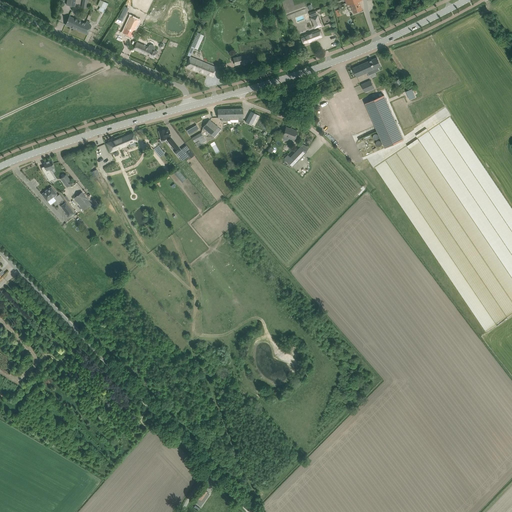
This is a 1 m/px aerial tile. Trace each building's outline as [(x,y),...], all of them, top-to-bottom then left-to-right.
[(100,11),(104,12),(108,3),(101,0),(99,0),(97,5),(102,7),(100,11)] [(345,0),(346,0),(347,5),(351,4),(354,12),(362,9),(359,1),(362,0),(345,0)] [(124,17),(129,8),(124,6),(120,15),(124,17)] [(310,18),(314,29),(322,26),(318,15),(310,18)] [(65,25),(87,35),(91,26),(69,16),(65,25)] [(125,28),(133,32),(139,20),(131,16),(125,28)] [(300,37),(302,40),(303,45),(322,38),(319,30),(300,37)] [(202,35),(197,32),(191,47),(193,48),(194,49),(195,48),(196,49),(201,37),(202,35)] [(154,58),(157,51),(153,50),(154,48),(154,46),(151,45),(149,45),(148,47),(137,42),(133,49),(154,58)] [(246,54),(233,58),(235,66),(248,62),(246,54)] [(186,67),(213,77),(216,67),(190,57),(186,67)] [(357,77),(369,71),(370,74),(379,71),(378,67),(381,66),(377,58),(353,68),(357,77)] [(398,77),(392,81),(396,86),(402,82),(398,77)] [(367,82),(361,85),(365,92),(371,89),(367,82)] [(407,91),(410,100),(416,97),(413,89),(407,91)] [(385,147),(404,139),(384,95),(365,103),(385,147)] [(231,117),(231,121),(232,122),(238,122),(238,121),(243,120),(243,108),(231,109),(231,117)] [(221,121),(226,121),(228,121),(228,123),(231,123),(231,122),(232,122),(231,121),(231,117),(231,109),(217,109),(218,114),(218,118),(221,117),(221,121)] [(251,111),(245,122),(252,125),(254,126),(259,116),(251,111)] [(220,129),(218,127),(209,120),(203,127),(214,137),(220,129)] [(438,121),(427,128),(430,131),(440,124),(438,121)] [(196,125),(187,130),(189,134),(189,135),(199,129),(196,125)] [(286,127),(283,135),(282,137),(283,139),(286,140),(288,139),(288,138),(294,140),(297,132),(293,130),(286,127)] [(165,130),(159,131),(161,140),(165,139),(173,149),(176,153),(179,157),(184,153),(181,150),(170,136),(171,136),(169,129),(165,130)] [(137,141),(135,137),(133,132),(106,143),(110,152),(129,144),(130,146),(135,144),(134,142),(137,141)] [(195,142),(203,137),(201,133),(192,138),(195,142)] [(153,149),(160,157),(165,153),(158,145),(153,149)] [(293,167),(296,163),(306,152),(300,146),(290,158),(287,155),(284,159),(293,167)] [(45,166),(41,168),(43,171),(49,181),(54,178),(49,170),(54,168),(52,160),(44,163),(45,166)] [(92,171),(94,177),(100,175),(97,169),(92,171)] [(179,169),(174,173),(183,183),(187,179),(179,169)] [(66,174),(61,178),(67,187),(70,185),(73,183),(71,181),(66,174)] [(51,187),(42,194),(47,201),(48,201),(50,204),(55,199),(58,203),(63,199),(59,194),(58,196),(57,194),(51,187)] [(83,210),(91,204),(83,192),(74,198),(83,210)] [(74,213),(66,203),(61,206),(69,217),(74,213)] [(303,353),(291,344),(289,347),(301,355),(303,353)] [(207,492),(201,488),(193,500),(201,506),(209,494),(207,493),(207,492)]
